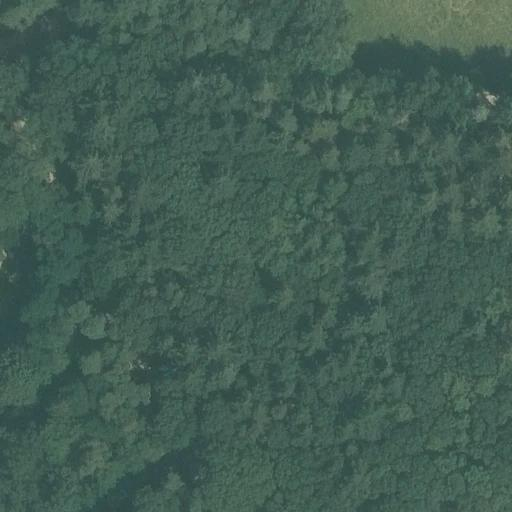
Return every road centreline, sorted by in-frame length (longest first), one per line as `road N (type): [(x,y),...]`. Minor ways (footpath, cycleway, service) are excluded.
road 1 (track): [(5,55),(511,108)]
road 2 (track): [(5,55),(213,511)]
